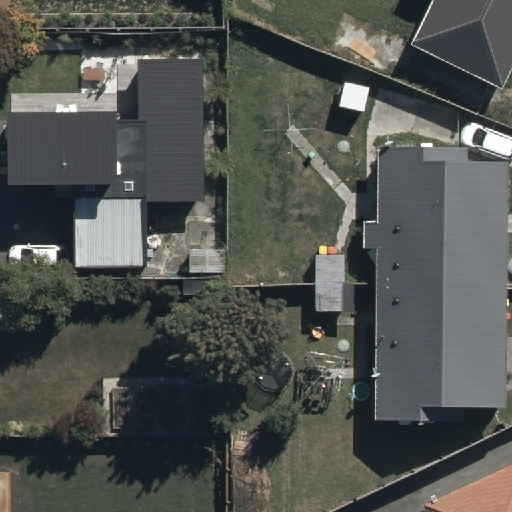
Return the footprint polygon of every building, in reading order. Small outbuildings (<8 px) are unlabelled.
[(502,79),(511,57),(511,0),(429,0),(395,74),(490,118),(506,81),(502,79)] [(0,115),(0,170),(69,171),(68,260),(149,261),(149,188),(201,188),(202,50),(116,49),(116,92),(4,92),(4,116),(0,115)] [(370,245),(371,413),(462,412),(462,399),(502,399),(500,155),(464,155),(464,138),(371,139),(372,214),(359,214),(359,245),(370,245)] [(129,429),(129,511),(195,511),(195,487),(230,486),(229,429),(129,429)] [(511,511),(511,453),(418,496),(425,511),(511,511)]
